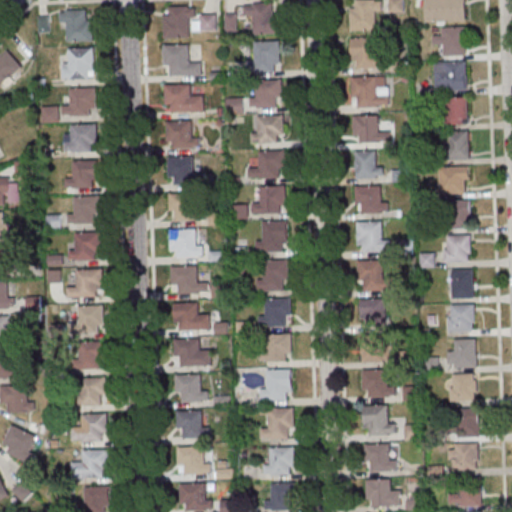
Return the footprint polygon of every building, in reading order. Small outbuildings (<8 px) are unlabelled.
[(351,0),(351,30),(378,30),(378,12),(383,12),(382,0),(351,0)] [(404,0),(390,0),(391,12),(405,12),(404,0)] [(466,22),(466,0),(425,0),(425,22),(466,22)] [(255,35),(280,35),(280,14),(275,14),(275,4),(246,4),(246,17),(255,17),(255,35)] [(197,6),(164,6),(165,38),(192,37),(192,31),(218,30),(218,15),(198,15),(197,6)] [(95,41),(94,18),(91,18),(91,10),(61,10),(61,29),(69,29),(70,41),(95,41)] [(443,28),(443,36),(434,36),(434,46),(444,46),(444,57),(467,57),(467,28),(443,28)] [(381,38),(353,38),(353,69),(381,69),(381,38)] [(282,42),(255,42),(255,73),(282,73),(282,42)] [(189,45),(163,46),(164,65),(171,65),(171,76),(202,75),(201,63),(190,63),(189,45)] [(96,47),(72,47),(72,58),(64,58),(64,77),(96,77),(96,47)] [(0,89),(24,66),(7,49),(0,55),(0,89)] [(468,91),(468,63),(436,63),(436,91),(468,91)] [(353,77),(353,107),(390,107),(390,77),(353,77)] [(255,109),(282,109),(282,81),(255,81),(255,109)] [(191,85),(164,86),(165,105),(172,105),(172,113),(204,112),(204,96),(191,96),(191,85)] [(70,90),(96,89),(96,109),(90,109),(91,117),(71,117),(71,116),(64,116),(64,107),(71,107),(70,90)] [(469,97),(448,97),(448,123),(469,123),(469,97)] [(392,132),(381,132),(381,115),(354,115),(354,141),(392,141),(392,132)] [(285,116),(255,116),(255,144),(285,144),(285,116)] [(192,122),(167,123),(167,139),(173,139),(173,149),(193,149),(193,147),(200,147),(200,138),(192,139),(192,122)] [(71,125),(96,125),(97,144),(91,144),(91,152),(72,153),(72,151),(65,151),(65,142),(72,142),(71,125)] [(471,159),(470,130),(449,131),(450,159),(471,159)] [(357,177),(385,177),(385,165),(377,165),(377,150),(357,150),(357,177)] [(259,168),(250,168),(250,178),(285,178),(285,152),(260,152),(259,168)] [(193,158),(168,158),(169,175),(174,175),(175,185),(194,185),(194,183),(201,183),(201,174),(194,174),(193,158)] [(73,162),(98,161),(98,180),(93,181),(93,188),(73,189),(73,188),(66,188),(66,179),(73,179),(73,162)] [(441,166),(441,192),(471,192),(471,166),(441,166)] [(0,205),(19,205),(19,179),(0,179),(0,205)] [(383,186),(357,186),(357,212),(389,212),(389,201),(383,201),(383,186)] [(286,187),(262,187),(262,204),(254,204),(254,213),(286,213),(286,187)] [(194,193),(169,194),(169,210),(175,210),(176,221),(195,220),(195,219),(202,219),(202,210),(195,210),(194,193)] [(74,197),(99,196),(100,216),(94,216),(94,223),(75,224),(75,223),(67,223),(67,214),(74,214),(74,197)] [(447,202),(471,201),(471,220),(469,220),(469,228),(444,229),(444,216),(448,215),(447,202)] [(0,212),(0,238),(9,239),(9,213),(0,212)] [(391,239),(385,238),(385,222),(359,221),(358,251),(390,252),(391,239)] [(257,252),(289,252),(289,222),(264,222),(264,241),(257,241),(257,252)] [(195,230),(170,231),(171,247),(177,247),(177,258),(196,257),(196,256),(204,256),(203,247),(196,247),(195,230)] [(75,234),(100,233),(101,252),(95,253),(96,260),(76,261),(76,260),(69,260),(69,251),(76,251),(75,234)] [(447,236),(471,235),(471,254),(469,254),(469,262),(445,263),(444,250),(448,250),(447,236)] [(420,266),(436,266),(436,253),(420,253),(420,266)] [(290,290),(290,260),(261,260),(261,290),(290,290)] [(364,290),(389,290),(389,260),(359,260),(359,281),(364,281),(364,290)] [(197,266),(171,267),(171,286),(178,285),(179,294),(198,293),(197,291),(204,291),(204,283),(197,283),(197,266)] [(77,271),(102,270),(102,289),(96,289),(97,297),(77,298),(77,296),(70,297),(70,288),(77,288),(77,271)] [(453,270),(453,298),(475,298),(475,270),(453,270)] [(0,309),(12,309),(12,281),(0,281),(0,309)] [(214,297),(228,297),(228,284),(214,284),(214,297)] [(292,327),(292,299),(263,299),(263,327),(292,327)] [(389,299),(361,299),(361,321),(389,321),(389,299)] [(199,303),(173,304),(173,323),(180,322),(181,331),(211,330),(210,314),(199,315),(199,303)] [(452,304),(475,304),(476,323),(473,323),(474,331),(449,332),(448,318),(452,318),(452,304)] [(78,307),(103,306),(104,325),(98,326),(98,333),(68,334),(68,324),(79,324),(78,307)] [(0,345),(13,346),(13,317),(0,317),(0,345)] [(293,334),(261,334),(261,360),(293,360),(293,334)] [(362,336),(362,363),(392,363),(392,336),(362,336)] [(200,339),(173,340),(174,359),(181,359),(181,367),(213,367),(213,350),(200,350),(200,339)] [(450,350),(450,367),(479,367),(479,339),(455,339),(455,350),(450,350)] [(79,343),(104,342),(105,361),(99,362),(99,369),(80,370),(80,369),(73,369),(72,360),(80,360),(79,343)] [(24,352),(0,352),(0,377),(24,378),(24,352)] [(268,370),(268,400),(293,400),(293,370),(268,370)] [(389,386),(389,370),(364,370),(364,398),(397,398),(397,386),(389,386)] [(454,375),(474,374),(475,380),(477,380),(478,393),(475,393),(475,401),(451,402),(450,388),(454,388),(454,375)] [(201,375),(175,375),(176,394),(183,394),(183,403),(202,402),(202,400),(209,400),(208,391),(202,392),(201,375)] [(81,379),(106,378),(107,394),(101,395),(101,405),(82,406),(82,405),(74,405),(74,396),(81,396),(81,379)] [(2,405),(8,405),(8,413),(32,413),(32,387),(2,387),(2,405)] [(365,437),(397,437),(397,423),(390,423),(390,406),(365,406),(365,437)] [(481,437),(481,408),(460,408),(460,437),(481,437)] [(294,409),(271,409),(271,429),(262,429),(262,441),(295,440),(294,409)] [(202,411),(177,412),(177,431),(184,430),(184,439),(203,438),(203,436),(210,436),(210,428),(203,428),(202,411)] [(82,415),(107,414),(108,433),(102,434),(102,441),(83,442),(83,441),(71,441),(71,427),(82,427),(82,415)] [(25,466),(37,455),(31,448),(36,444),(20,426),(3,441),(25,466)] [(455,444),(479,444),(480,463),(477,463),(477,471),(453,471),(452,458),(456,458),(455,444)] [(367,445),(368,473),(399,472),(399,461),(392,461),(392,445),(367,445)] [(204,447),(178,448),(179,467),(186,467),(186,475),(205,475),(205,473),(211,473),(211,464),(205,464),(204,447)] [(268,476),(296,476),(296,448),(268,448),(268,476)] [(83,451),(108,450),(109,470),(103,470),(103,478),(84,478),(84,477),(72,477),(72,464),(83,464),(83,451)] [(0,500),(10,495),(0,475),(0,500)] [(368,480),(368,507),(404,507),(404,491),(393,491),(392,479),(368,480)] [(14,491),(24,501),(33,493),(23,482),(14,491)] [(205,484),(179,485),(180,504),(187,503),(187,511),(206,511),(206,509),(213,509),(212,501),(206,501),(205,484)] [(266,501),(266,511),(296,511),(296,484),(273,484),(273,501),(266,501)] [(482,485),(463,485),(463,507),(482,507),(482,485)] [(85,488),(110,487),(110,503),(104,503),(104,511),(78,511),(78,505),(85,504),(85,488)] [(234,511),(233,501),(223,502),(223,511),(234,511)]
